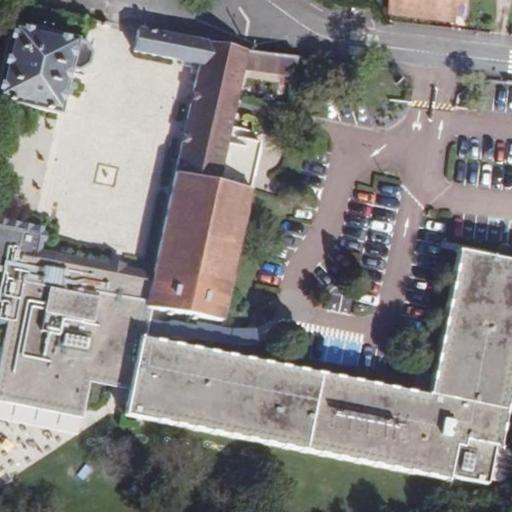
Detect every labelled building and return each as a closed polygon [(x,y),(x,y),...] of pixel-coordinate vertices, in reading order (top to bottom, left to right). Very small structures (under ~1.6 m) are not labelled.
[(83,40),(84,34),(20,22),(19,21),(3,97),(66,112),(77,66),(90,61),(91,50),(83,40)] [(231,127),(242,69),(247,46),(134,26),(131,49),(195,62),(160,235),(156,256),(106,245),(109,230),(99,229),(100,223),(56,215),(53,229),(44,228),(47,213),(50,195),(1,186),(0,190),(0,286),(12,288),(8,307),(4,307),(0,325),(0,358),(1,360),(79,376),(86,343),(136,353),(129,387),(404,441),(490,459),(491,453),(498,417),(503,418),(511,373),(511,235),(467,226),(436,369),(146,306),(147,301),(150,285),(152,276),(227,291),(256,145),(251,143),(253,133),(231,127)] [(242,69),(254,70),(256,48),(247,46),(242,69)] [(293,74),(296,54),(256,48),(254,70),(293,74)] [(56,215),(47,213),(44,228),(53,229),(56,215)] [(156,256),(160,235),(100,223),(99,229),(109,230),(106,245),(156,256)] [(178,290),(150,285),(147,301),(174,306),(178,290)] [(178,288),(178,290),(174,306),(200,311),(202,309),(236,316),(259,312),(257,294),(239,296),(205,290),(204,293),(178,288)] [(498,417),(491,453),(511,456),(511,419),(503,418),(498,417)]
